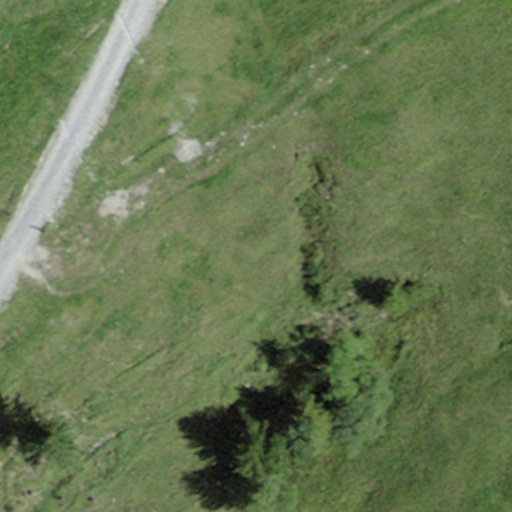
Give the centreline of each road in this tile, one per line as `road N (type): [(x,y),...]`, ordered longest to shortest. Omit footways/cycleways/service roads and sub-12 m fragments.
road 1 (track): [(431,0),(0,288)]
road 2 (track): [(0,288),(157,0)]
